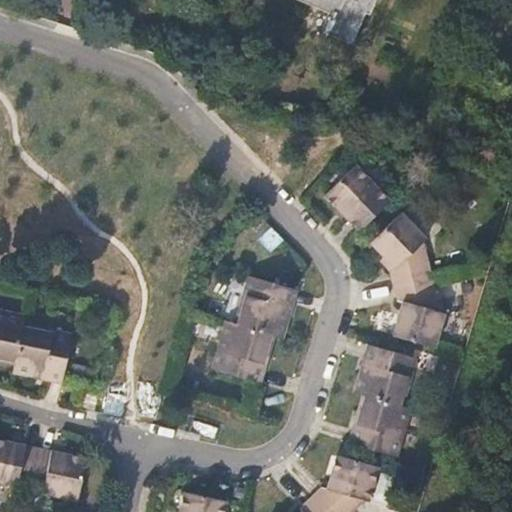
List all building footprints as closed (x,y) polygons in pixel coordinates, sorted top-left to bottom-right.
[(297,0),(327,12),(332,0),(297,0)] [(332,0),(327,12),(332,14),(324,33),(328,34),(341,0),(332,0)] [(349,13),(354,0),(341,0),(328,34),(339,39),(349,13)] [(372,0),(354,0),(349,13),(339,39),(351,44),(362,15),(366,16),(372,0)] [(326,194),(356,225),(361,230),(365,227),(392,200),(359,165),(326,194)] [(390,272),(395,286),(433,277),(425,241),(429,238),(401,212),(370,242),(397,268),(390,272)] [(241,324),(274,334),(282,336),(295,288),(254,276),(241,324)] [(433,277),(395,286),(399,301),(404,302),(394,335),(436,347),(447,314),(440,311),(433,277)] [(0,356),(18,361),(26,327),(27,318),(0,311),(0,356)] [(258,382),(274,334),(241,324),(231,322),(218,371),(258,382)] [(202,325),(199,338),(217,343),(221,330),(202,325)] [(75,337),(26,327),(18,361),(17,370),(67,380),(75,337)] [(358,392),(367,395),(401,405),(415,358),(372,345),(358,392)] [(401,405),(367,395),(354,444),(396,455),(410,408),(401,405)] [(0,487),(29,494),(38,451),(0,443),(0,487)] [(87,461),(38,451),(29,494),(77,504),(87,461)] [(323,486),(314,494),(329,511),(350,511),(364,499),(369,501),(379,465),(339,453),(331,487),(323,486)] [(227,511),(230,501),(186,493),(182,511),(227,511)] [(329,511),(314,494),(301,506),(302,511),(329,511)]
